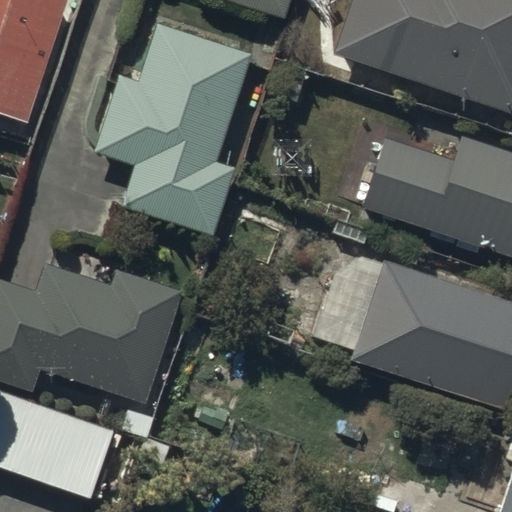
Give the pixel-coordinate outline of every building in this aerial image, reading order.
[(0,0),(0,127),(23,135),(64,6),(45,0),(0,0)] [(187,0),(187,2),(283,32),(292,0),(187,0)] [(511,129),(511,0),(351,0),(328,66),(511,129)] [(220,174),(249,65),(152,39),(137,95),(110,88),(89,166),(126,176),(114,224),(216,251),(235,178),(220,174)] [(357,221),(511,274),(511,165),(460,148),(450,175),(381,152),(357,221)] [(511,318),(385,276),(387,269),(347,256),(322,329),(357,341),(346,373),(502,426),(509,404),(511,405),(511,318)] [(142,414),(178,305),(113,283),(108,299),(39,279),(32,303),(0,293),(0,396),(27,404),(33,383),(142,414)] [(108,445),(0,407),(0,481),(85,511),(108,445)] [(432,511),(439,496),(386,474),(377,495),(372,493),(363,511),(432,511)]
